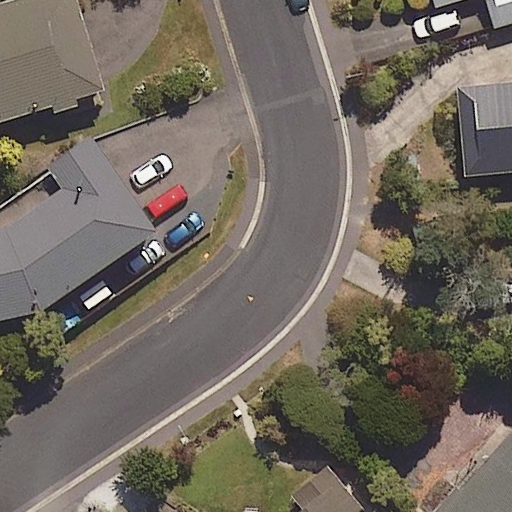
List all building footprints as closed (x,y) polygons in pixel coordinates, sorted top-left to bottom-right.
[(0,0),(0,115),(50,100),(54,111),(82,103),(79,92),(106,84),(80,0),(0,0)] [(511,17),(511,0),(438,0),(439,3),(450,0),(491,0),(498,22),(511,17)] [(511,76),(461,80),(466,168),(511,165),(511,76)] [(0,223),(0,313),(42,308),(161,224),(91,125),(42,159),(59,183),(0,223)] [(511,511),(511,429),(440,511),(511,511)] [(369,511),(334,470),(284,511),(369,511)]
